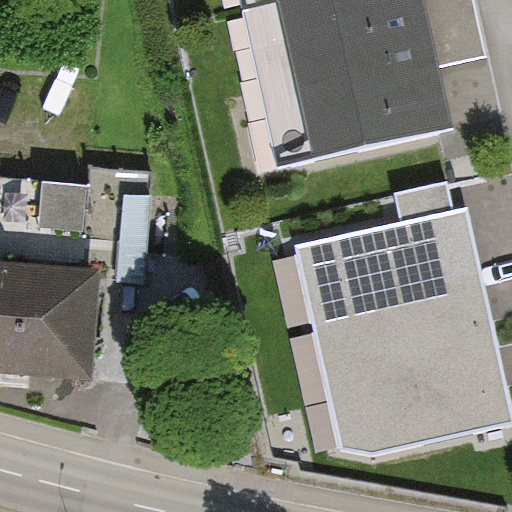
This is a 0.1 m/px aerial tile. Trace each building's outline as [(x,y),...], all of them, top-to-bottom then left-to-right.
[(440,124),(412,0),(254,0),(290,158),(440,124)] [(438,0),(446,54),(487,49),(480,0),(438,0)] [(90,213),(90,169),(43,169),(44,213),(90,213)] [(129,180),(121,272),(149,274),(157,183),(129,180)] [(511,376),(470,198),(292,239),(343,455),(511,416),(511,376)] [(0,276),(0,368),(111,377),(119,286),(0,276)]
